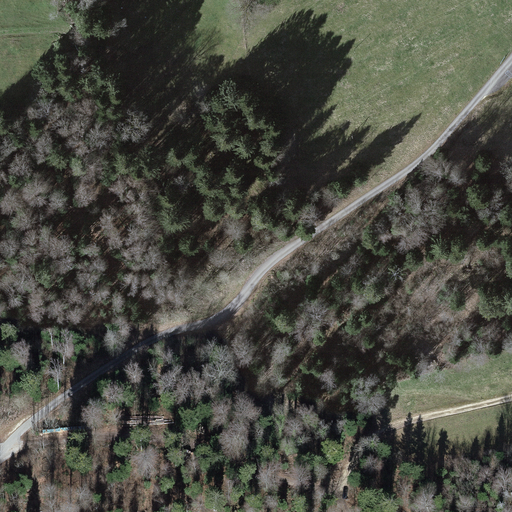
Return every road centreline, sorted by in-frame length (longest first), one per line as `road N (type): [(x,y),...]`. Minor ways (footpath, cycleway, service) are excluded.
road 1 (unclassified): [(511,57),(439,143),(407,168),(278,253),(219,305),(89,377),(0,453)]
road 2 (track): [(511,397),(374,434),(324,487),(301,487),(157,436),(73,437),(3,449)]
road 3 (track): [(0,32),(132,44),(168,29),(191,0)]
